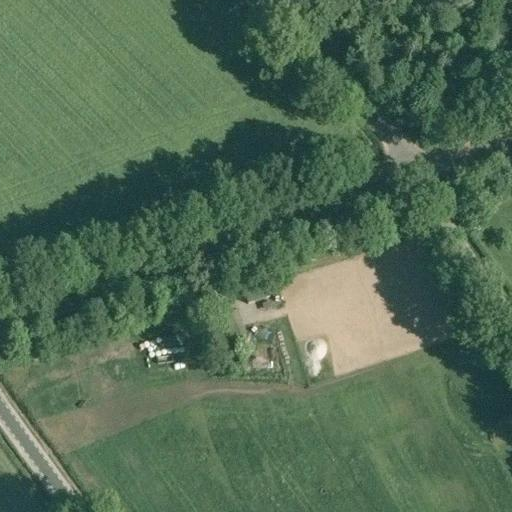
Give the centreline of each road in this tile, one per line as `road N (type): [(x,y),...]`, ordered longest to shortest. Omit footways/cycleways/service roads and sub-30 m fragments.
road 1 (unclassified): [(0,326),(415,174)]
road 2 (unclassified): [(415,174),(375,113),(259,0)]
road 3 (unclassified): [(511,319),(415,174)]
road 4 (unclassified): [(75,511),(0,407)]
